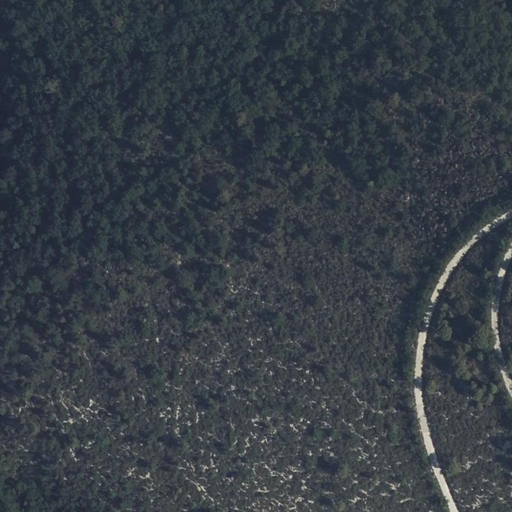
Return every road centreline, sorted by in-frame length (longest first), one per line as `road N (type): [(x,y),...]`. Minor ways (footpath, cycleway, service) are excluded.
road 1 (track): [(455,511),(419,408),(423,329),(438,278),(473,228),(511,200)]
road 2 (track): [(511,248),(495,299),(495,336),(511,375)]
